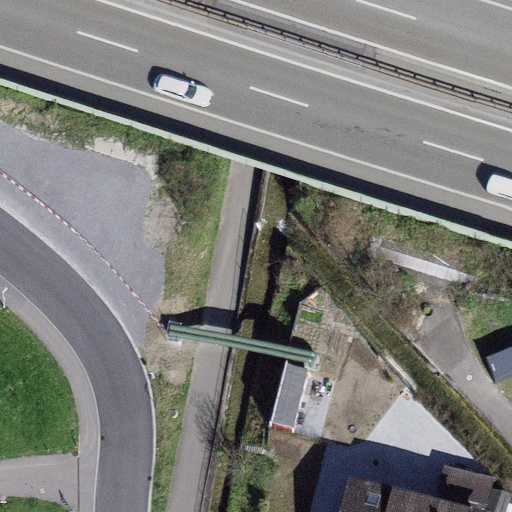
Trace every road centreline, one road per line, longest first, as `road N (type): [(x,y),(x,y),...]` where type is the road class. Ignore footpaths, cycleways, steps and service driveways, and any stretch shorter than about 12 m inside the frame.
road 1 (motorway): [(0,7),(511,172)]
road 2 (residential): [(0,244),(78,315),(112,368),(125,427),(122,511)]
road 3 (motorway): [(511,46),(361,0)]
road 4 (track): [(123,487),(0,484)]
